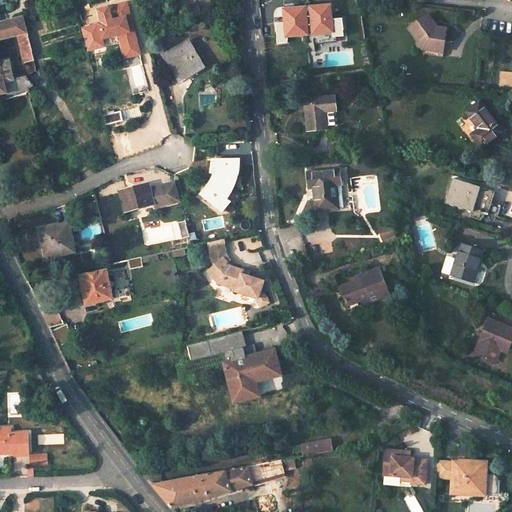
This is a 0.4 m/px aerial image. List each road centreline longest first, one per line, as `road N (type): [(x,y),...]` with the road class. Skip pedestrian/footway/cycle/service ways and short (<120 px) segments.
road 1 (residential): [(247,0),(270,228),(316,345),(336,362),(511,444)]
road 2 (tertiary): [(0,249),(63,380),(163,511)]
